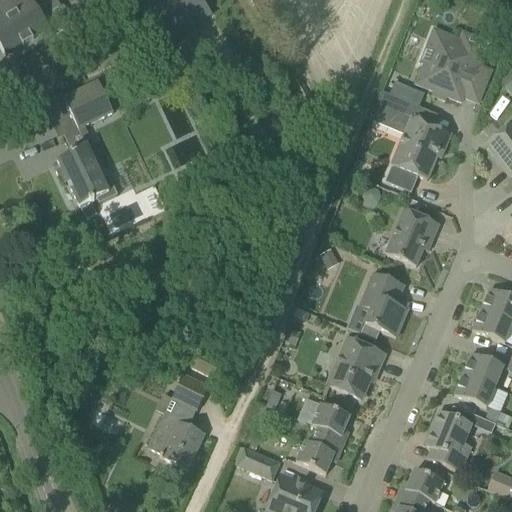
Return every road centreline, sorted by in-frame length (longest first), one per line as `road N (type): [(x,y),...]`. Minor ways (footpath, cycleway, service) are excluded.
road 1 (track): [(192,511),(409,0)]
road 2 (residential): [(357,511),(468,255)]
road 3 (tertiary): [(54,511),(6,377)]
road 4 (unclassified): [(468,255),(464,134)]
